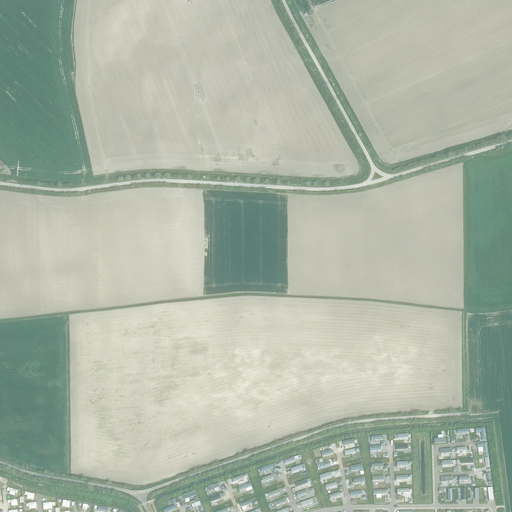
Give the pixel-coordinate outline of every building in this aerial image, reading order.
[(485,428),(476,429),(476,434),(481,433),(482,439),(486,438),(485,428)] [(487,443),(477,444),(478,449),(483,448),(484,453),(488,453),(487,443)] [(331,467),(330,462),(317,466),(319,471),(331,467)] [(273,470),(272,465),(260,469),(262,474),(273,470)] [(220,488),(218,484),(207,488),(209,492),(214,490),(220,488)] [(251,488),(250,484),(238,488),(239,492),(251,488)] [(197,496),(195,492),(183,496),(184,500),(197,496)] [(221,499),(219,495),(209,499),(211,503),(221,499)]
